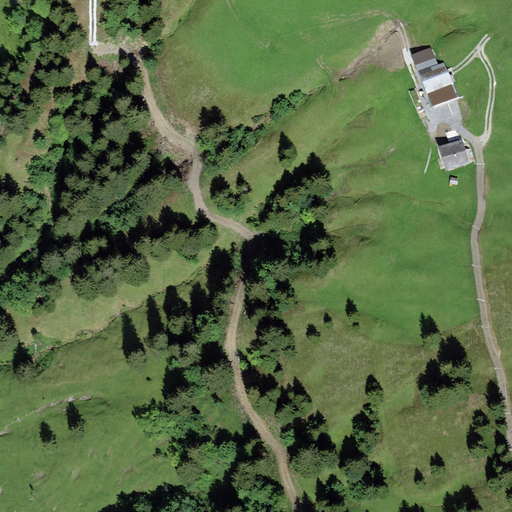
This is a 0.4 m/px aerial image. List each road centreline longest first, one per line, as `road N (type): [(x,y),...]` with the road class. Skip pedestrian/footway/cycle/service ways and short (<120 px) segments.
road 1 (track): [(92,0),(92,47),(134,57),(155,114),(194,153),(203,209),(254,246),(230,343),(245,403),(280,452),(298,511)]
road 2 (track): [(511,446),(477,280),(477,145)]
road 3 (track): [(435,115),(391,16),(260,37),(229,0)]
